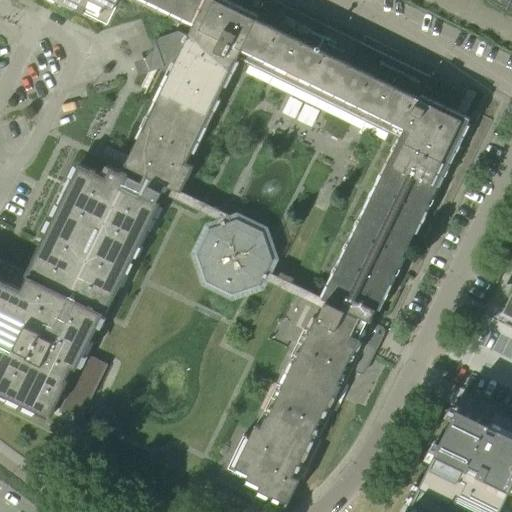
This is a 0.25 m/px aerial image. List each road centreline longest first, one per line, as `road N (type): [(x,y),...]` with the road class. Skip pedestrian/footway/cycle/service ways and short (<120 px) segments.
road 1 (unclassified): [(317,511),(359,471),(511,163)]
road 2 (residential): [(511,86),(334,0)]
